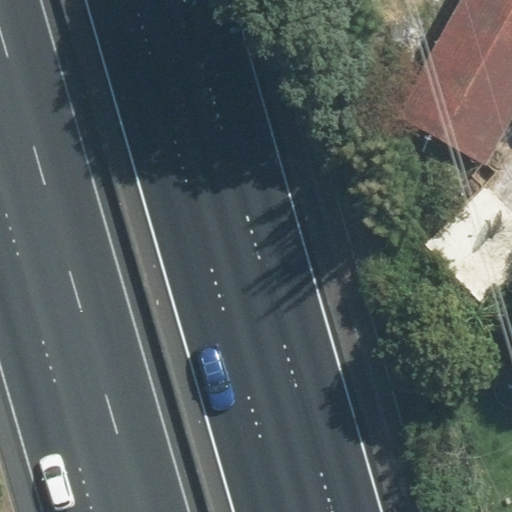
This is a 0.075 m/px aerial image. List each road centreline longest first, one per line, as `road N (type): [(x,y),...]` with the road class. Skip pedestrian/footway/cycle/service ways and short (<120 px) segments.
road 1 (motorway): [(137,0),(285,511)]
road 2 (motorway): [(141,511),(0,21)]
